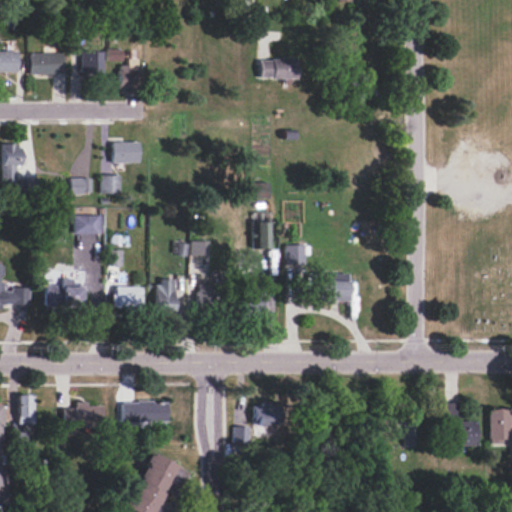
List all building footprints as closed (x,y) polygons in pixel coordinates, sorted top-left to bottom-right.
[(119,61),(119,49),(104,49),(104,60),(119,61)] [(0,50),(0,71),(15,71),(14,50),(0,50)] [(99,73),(100,51),(79,51),(78,73),(99,73)] [(27,74),(60,73),(59,52),(26,53),(27,74)] [(134,57),(124,57),(124,66),(115,66),(115,88),(133,88),(134,57)] [(295,77),(295,58),(256,59),(256,78),(295,77)] [(108,141),(109,162),(135,162),(135,141),(108,141)] [(0,182),(0,184),(13,183),(13,166),(18,166),(17,143),(0,143),(0,182)] [(116,174),(97,175),(97,193),(117,192),(116,174)] [(88,178),(67,177),(67,194),(88,194),(88,178)] [(266,181),(249,181),(250,197),(266,197),(266,181)] [(99,215),(71,214),(71,233),(99,234),(99,215)] [(268,248),(268,214),(252,214),(253,248),(268,248)] [(187,254),(206,255),(206,240),(188,240),(187,254)] [(185,243),(175,243),(175,255),(185,256),(185,243)] [(119,249),(107,249),(106,265),(119,265),(119,249)] [(346,301),(346,286),(352,286),(352,283),(345,282),(345,273),(317,272),(316,300),(346,301)] [(153,311),(171,312),(171,278),(153,278),(153,311)] [(217,284),(194,284),(193,314),(216,315),(217,284)] [(79,285),(41,285),(41,307),(79,306),(79,285)] [(139,310),(139,285),(110,286),(111,310),(139,310)] [(0,303),(26,304),(26,287),(8,286),(8,290),(0,290),(0,303)] [(258,312),(259,292),(241,292),(241,312),(258,312)] [(15,395),(15,423),(32,423),(32,394),(15,395)] [(164,421),(163,401),(117,401),(118,421),(164,421)] [(474,445),(474,421),(458,421),(458,402),(441,402),(442,446),(474,445)] [(98,403),(72,403),(72,408),(58,408),(58,425),(98,425),(98,403)] [(274,405),(250,404),(249,424),(273,425),(274,405)] [(486,409),(486,445),(509,444),(508,408),(486,409)] [(398,445),(413,446),(414,420),(399,420),(398,445)] [(230,441),(243,442),(243,426),(230,426),(230,441)] [(130,511),(165,511),(169,506),(157,501),(167,480),(172,483),(180,468),(148,452),(121,507),(130,511)]
